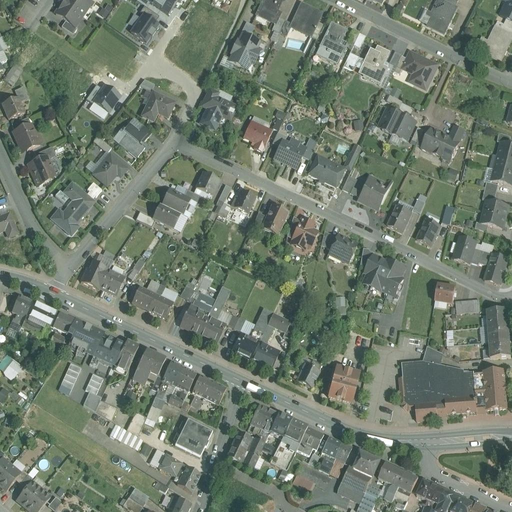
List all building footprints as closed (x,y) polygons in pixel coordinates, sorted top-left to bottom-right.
[(80,2),(78,0),(66,0),(63,5),(81,18),(88,8),(88,7),(80,2)] [(95,5),(88,0),(81,0),(80,2),(88,7),(88,8),(91,10),(95,5)] [(263,0),(256,17),(275,26),(278,20),(281,15),(277,13),(282,0),(263,0)] [(458,3),(451,0),(438,0),(441,2),(441,1),(455,8),(458,3)] [(511,0),(505,0),(511,3),(503,19),(506,20),(511,23),(511,0)] [(441,2),(433,17),(425,13),(421,22),(429,26),(428,28),(444,36),(457,9),(455,8),(441,1),(441,2)] [(107,4),(99,15),(104,19),(112,8),(107,4)] [(81,18),(63,5),(55,16),(65,23),(73,29),(74,28),(81,18)] [(322,15),(301,5),(292,24),(304,30),(301,34),(310,39),(317,25),(322,15)] [(284,23),(278,20),(275,26),(272,32),(278,35),(284,23)] [(73,29),(65,23),(61,29),(73,37),(77,31),(74,28),(73,29)] [(292,26),(284,23),(278,35),(286,39),(292,26)] [(511,29),(504,26),(497,23),(494,28),(497,30),(497,29),(511,36),(511,29)] [(251,26),(246,24),(242,33),(247,35),(251,26)] [(346,31),(331,24),(319,49),(341,60),(346,49),(339,46),(346,31)] [(317,25),(310,39),(316,41),(322,27),(317,25)] [(511,36),(497,29),(497,30),(490,45),(482,41),(478,50),(485,54),(485,56),(501,63),(511,40),(511,36)] [(359,35),(352,32),(347,44),(353,48),(359,35)] [(359,35),(353,48),(359,51),(365,38),(359,35)] [(259,44),(242,36),(239,43),(237,42),(231,56),(232,57),(229,64),(246,72),(249,65),(253,67),(259,52),(256,51),(259,44)] [(33,39),(15,66),(22,71),(40,45),(33,39)] [(377,48),(374,53),(369,50),(363,65),(368,67),(363,77),(381,86),(389,69),(383,67),(389,54),(377,48)] [(402,57),(395,54),(390,66),(397,69),(402,58),(402,57)] [(438,67),(410,54),(407,61),(403,71),(415,76),(416,81),(414,86),(426,92),(438,67)] [(358,59),(350,55),(343,68),(352,72),(358,59)] [(229,60),(224,57),(220,66),(225,69),(229,60)] [(407,61),(402,58),(397,69),(394,74),(400,77),(403,71),(407,61)] [(15,66),(4,82),(11,87),(23,71),(22,71),(15,66)] [(154,87),(144,82),(140,87),(151,93),(154,87)] [(23,89),(14,93),(17,99),(18,99),(20,104),(28,101),(23,89)] [(218,95),(210,92),(203,105),(209,107),(200,125),(214,132),(223,115),(231,119),(236,109),(216,99),(218,95)] [(175,105),(153,95),(142,118),(153,124),(157,115),(167,120),(175,105)] [(511,96),(505,95),(503,102),(511,103),(511,96)] [(402,103),(390,97),(387,103),(400,109),(402,103)] [(17,99),(1,106),(8,122),(25,115),(20,104),(18,99),(17,99)] [(402,117),(388,110),(378,129),(383,131),(382,133),(392,137),(402,117)] [(275,118),(282,120),(284,114),(277,111),(275,118)] [(416,124),(402,117),(392,137),(402,142),(403,140),(407,143),(416,124)] [(28,120),(11,127),(15,134),(31,127),(28,120)] [(143,127),(134,120),(129,126),(138,133),(139,132),(143,127)] [(277,120),(272,130),(278,133),(283,123),(277,120)] [(361,120),(352,122),(354,131),(363,129),(361,120)] [(272,133),(251,123),(243,139),(256,145),(254,151),(261,154),(264,149),(272,133)] [(129,126),(123,133),(127,136),(119,146),(136,160),(144,150),(140,147),(147,138),(139,132),(138,133),(129,126)] [(15,134),(13,135),(22,155),(40,147),(31,127),(15,134)] [(152,134),(143,127),(139,132),(147,138),(148,139),(152,134)] [(421,150),(420,152),(432,157),(432,156),(442,161),(450,165),(466,134),(454,128),(448,139),(430,131),(427,138),(421,150)] [(418,129),(412,142),(418,144),(424,132),(418,129)] [(511,138),(499,134),(497,143),(502,144),(509,146),(511,138)] [(422,136),(416,148),(421,150),(427,138),(422,136)] [(111,150),(100,141),(96,146),(107,155),(111,150)] [(295,149),(282,143),(276,158),(288,164),(287,166),(296,170),(305,151),(297,147),(295,149)] [(511,146),(509,146),(502,144),(498,158),(511,161),(511,146)] [(351,172),(360,148),(352,145),(344,170),(351,172)] [(51,149),(35,156),(38,163),(47,159),(48,161),(55,158),(51,149)] [(127,171),(110,157),(93,177),(107,188),(117,176),(120,179),(127,171)] [(345,171),(317,158),(308,177),(336,190),(345,171)] [(511,161),(498,158),(495,171),(511,175),(511,161)] [(38,163),(28,167),(37,189),(42,187),(42,186),(47,184),(46,182),(55,178),(48,161),(47,159),(38,163)] [(447,178),(455,181),(458,173),(451,169),(447,178)] [(511,175),(495,171),(492,183),(511,187),(511,175)] [(219,182),(204,175),(196,191),(212,198),(219,182)] [(348,178),(342,191),(350,195),(356,182),(348,178)] [(381,188),(368,181),(359,201),(367,205),(368,204),(380,210),(388,193),(383,191),(384,189),(383,188),(382,187),(381,188)] [(93,184),(87,191),(96,199),(102,192),(93,184)] [(498,187),(487,184),(485,189),(497,192),(498,187)] [(94,204),(72,185),(61,199),(70,207),(63,216),(59,212),(51,221),(71,238),(78,229),(75,226),(94,204)] [(225,187),(218,201),(224,204),(231,190),(225,187)] [(497,192),(485,189),(484,195),(495,198),(497,192)] [(191,201),(169,191),(161,207),(179,215),(178,215),(183,217),(191,201)] [(241,192),(238,199),(236,198),(230,209),(247,217),(256,199),(241,192)] [(495,198),(484,195),(482,201),(487,203),(487,202),(494,204),(495,198)] [(425,205),(418,201),(413,212),(420,216),(425,205)] [(494,204),(487,202),(487,203),(484,214),(505,219),(508,208),(494,204)] [(224,204),(217,216),(223,219),(230,207),(224,204)] [(161,207),(159,206),(153,220),(152,221),(155,222),(171,230),(178,215),(179,215),(161,207)] [(288,214),(272,207),(267,218),(261,230),(277,238),(288,214)] [(412,215),(397,208),(388,228),(403,235),(412,215)] [(453,215),(445,213),(442,225),(450,227),(453,215)] [(153,220),(139,214),(136,222),(151,229),(155,222),(152,221),(153,220)] [(267,218),(258,214),(252,228),(259,231),(259,230),(261,230),(267,218)] [(505,219),(484,214),(481,225),(488,227),(502,231),(505,219)] [(0,219),(0,234),(6,232),(9,239),(17,236),(9,216),(0,219)] [(301,223),(293,219),(287,236),(293,239),(301,223)] [(314,226),(302,221),(301,223),(293,239),(292,241),(293,241),(291,246),(304,252),(306,248),(310,249),(313,248),(315,245),(313,242),(317,234),(311,231),(314,226)] [(441,228),(426,222),(417,242),(432,249),(441,228)] [(488,227),(481,225),(476,224),(475,230),(486,234),(488,227)] [(337,239),(324,233),(321,247),(331,252),(337,239)] [(349,241),(347,240),(345,241),(338,237),(337,239),(331,252),(329,256),(348,265),(349,263),(352,261),(354,258),(353,255),(357,246),(349,243),(349,241)] [(475,245),(460,240),(454,261),(469,265),(474,251),(475,245)] [(201,245),(194,241),(191,246),(198,250),(201,245)] [(369,251),(363,250),(360,267),(367,271),(374,257),(375,255),(369,253),(369,251)] [(482,253),(474,251),(469,264),(478,267),(479,265),(482,253)] [(114,257),(105,252),(103,257),(112,262),(112,261),(114,257)] [(508,261),(482,253),(479,265),(489,268),(484,282),(500,287),(508,261)] [(103,257),(99,256),(95,265),(109,271),(114,262),(112,261),(112,262),(103,257)] [(374,257),(367,271),(365,275),(368,276),(363,285),(381,294),(382,292),(395,299),(404,281),(401,279),(405,270),(394,265),(393,267),(374,257)] [(140,261),(133,271),(139,275),(146,265),(140,261)] [(95,265),(93,264),(87,276),(85,275),(81,284),(99,292),(100,290),(108,272),(109,271),(95,265)] [(108,272),(100,290),(117,298),(125,280),(108,272)] [(160,286),(155,296),(159,298),(161,296),(165,288),(160,286)] [(185,287),(180,297),(187,301),(192,291),(185,287)] [(456,290),(438,287),(435,303),(453,306),(456,290)] [(155,296),(139,288),(131,305),(166,321),(173,305),(159,298),(155,296)] [(208,318),(213,320),(215,315),(219,317),(221,312),(230,292),(222,289),(216,302),(208,318)] [(199,295),(192,291),(187,301),(193,305),(199,295)] [(216,302),(199,294),(199,295),(193,305),(192,307),(190,307),(185,316),(180,327),(200,337),(208,318),(216,302)] [(337,315),(344,314),(344,297),(336,298),(337,315)] [(33,304),(19,298),(12,314),(17,317),(14,322),(13,321),(8,331),(18,336),(21,329),(33,304)] [(33,304),(21,329),(40,339),(46,327),(50,329),(57,315),(33,304)] [(256,327),(250,340),(259,345),(268,326),(273,316),(273,315),(264,310),(256,327)] [(506,311),(487,313),(487,320),(490,320),(491,328),(508,327),(506,311)] [(226,327),(228,328),(233,317),(221,312),(219,317),(215,315),(213,320),(226,326),(226,327)] [(74,323),(57,315),(50,329),(67,337),(74,323)] [(289,324),(273,316),(268,326),(274,329),(284,335),(285,334),(290,325),(289,325),(289,324)] [(233,317),(228,328),(234,331),(239,320),(233,317)] [(213,320),(208,318),(200,337),(217,345),(226,327),(226,326),(213,320)] [(290,325),(285,334),(284,335),(282,339),(291,343),(299,322),(292,319),(289,324),(289,325),(290,325)] [(245,322),(239,320),(234,331),(240,334),(245,322)] [(256,327),(245,322),(240,334),(239,335),(241,336),(250,340),(256,327)] [(268,326),(259,345),(265,347),(274,329),(268,326)] [(508,327),(491,328),(488,328),(489,336),(491,336),(492,344),(509,342),(508,327)] [(73,350),(93,359),(100,342),(81,334),(73,350)] [(250,340),(241,336),(233,353),(252,362),(259,345),(250,340)] [(65,342),(54,337),(51,344),(61,350),(65,342)] [(115,347),(106,343),(105,345),(100,342),(93,359),(100,363),(115,369),(125,347),(116,343),(115,347)] [(509,342),(492,344),(490,344),(490,349),(483,350),(484,361),(510,359),(509,342)] [(125,347),(115,369),(126,375),(138,349),(127,344),(125,347)] [(265,347),(259,345),(252,362),(271,371),(279,354),(265,347)] [(443,356),(427,348),(423,364),(440,367),(443,356)] [(165,361),(146,352),(138,369),(150,375),(157,378),(165,363),(165,361)] [(334,356),(327,354),(324,364),(330,366),(334,356)] [(0,370),(2,372),(12,361),(7,357),(0,364),(0,370)] [(100,363),(93,359),(89,367),(97,371),(100,363)] [(309,368),(305,366),(296,382),(312,390),(320,374),(318,373),(321,367),(312,362),(309,368)] [(165,363),(157,378),(159,379),(163,380),(170,365),(165,363)] [(68,396),(80,368),(69,364),(58,392),(68,396)] [(183,370),(170,364),(170,365),(163,380),(162,383),(175,389),(183,370)] [(440,367),(423,364),(402,365),(403,380),(399,380),(402,406),(401,406),(408,412),(416,412),(417,424),(438,422),(437,417),(477,414),(477,413),(474,375),(464,375),(463,372),(440,367)] [(21,370),(14,365),(5,377),(12,382),(21,370)] [(150,375),(138,369),(136,374),(133,380),(139,383),(139,384),(145,387),(150,375)] [(196,376),(183,370),(175,389),(188,395),(196,376)] [(359,376),(336,370),(328,399),(351,405),(359,376)] [(504,372),(483,374),(474,375),(477,413),(486,412),(486,413),(495,412),(495,417),(499,416),(499,412),(508,411),(504,372)] [(96,395),(102,379),(91,375),(85,391),(96,395)] [(211,383),(199,378),(192,394),(203,400),(211,383)] [(157,384),(155,383),(151,391),(157,394),(162,383),(163,380),(159,379),(157,384)] [(175,389),(162,383),(157,394),(155,399),(164,404),(167,405),(171,397),(175,389)] [(226,391),(211,383),(203,400),(218,407),(226,391)] [(2,388),(0,391),(0,402),(2,404),(9,393),(2,388)] [(101,399),(89,393),(82,407),(94,414),(100,402),(101,399)] [(179,401),(171,397),(167,405),(180,411),(183,404),(186,398),(181,395),(179,401)] [(164,404),(155,399),(146,419),(155,424),(164,404)] [(191,407),(190,408),(197,412),(202,403),(194,399),(191,407)] [(116,412),(100,402),(94,414),(110,423),(116,412)] [(191,407),(183,404),(180,411),(187,415),(190,408),(191,407)] [(269,411),(260,407),(250,426),(252,427),(249,432),(252,433),(250,436),(252,437),(253,434),(255,435),(257,431),(259,431),(269,411)] [(278,415),(269,411),(259,431),(269,435),(271,431),(278,415)] [(138,440),(146,419),(136,414),(126,433),(138,440)] [(293,422),(278,415),(271,431),(285,438),(293,422)] [(155,424),(146,419),(138,440),(143,443),(147,445),(155,424)] [(187,422),(176,445),(176,448),(200,460),(204,450),(205,450),(206,451),(209,445),(207,444),(212,434),(187,422)] [(308,428),(293,422),(285,438),(292,442),(289,450),(295,453),(300,444),(308,428)] [(120,443),(126,433),(113,425),(108,436),(120,443)] [(324,436),(308,428),(300,444),(303,445),(300,452),(305,455),(309,457),(313,450),(316,451),(324,436)] [(138,440),(126,433),(120,443),(137,453),(143,443),(138,440)] [(251,440),(238,434),(232,446),(248,454),(249,450),(248,447),(251,440)] [(266,440),(257,435),(255,440),(264,444),(266,440)] [(276,442),(267,438),(266,440),(264,444),(272,448),(276,442)] [(292,442),(285,438),(277,450),(283,453),(275,468),(282,471),(286,473),(295,453),(289,450),(292,442)] [(264,444),(255,440),(249,450),(248,454),(257,458),(264,444)] [(341,445),(328,440),(321,455),(334,461),(341,445)] [(144,445),(140,455),(147,459),(152,449),(144,445)] [(341,445),(334,461),(344,465),(351,450),(341,445)] [(248,454),(232,446),(226,459),(243,467),(251,471),(257,458),(248,454)] [(283,453),(277,450),(269,465),(275,468),(283,453)] [(309,457),(305,455),(302,463),(314,469),(319,459),(314,457),(316,451),(313,450),(309,457)] [(150,466),(158,469),(164,454),(155,451),(150,466)] [(380,463),(360,454),(358,453),(356,457),(358,458),(355,464),(352,463),(348,469),(338,491),(338,494),(360,504),(368,487),(372,479),(373,479),(380,463)] [(186,469),(166,456),(158,471),(175,479),(180,481),(186,469)] [(257,458),(251,471),(255,473),(262,461),(257,458)] [(2,461),(0,462),(0,481),(11,468),(2,461)] [(333,466),(323,461),(319,472),(329,477),(333,466)] [(406,475),(385,465),(378,480),(393,488),(399,490),(406,475)] [(313,487),(329,495),(334,482),(301,466),(295,478),(313,487)] [(11,468),(0,481),(0,487),(6,493),(15,482),(20,476),(20,475),(11,468)] [(201,477),(186,469),(180,481),(177,487),(191,496),(201,477)] [(289,485),(293,477),(286,473),(282,471),(278,479),(289,485)] [(22,472),(20,475),(20,476),(15,482),(20,486),(28,477),(22,472)] [(418,480),(406,475),(399,490),(402,491),(411,495),(418,480)] [(28,477),(20,486),(25,490),(32,480),(28,477)] [(313,487),(295,478),(290,488),(308,497),(313,487)] [(446,493),(423,482),(417,497),(430,504),(427,510),(430,511),(436,511),(444,497),(446,493)] [(32,484),(17,502),(22,506),(21,506),(26,510),(41,492),(32,484)] [(168,490),(162,487),(159,492),(165,496),(168,490)] [(381,493),(368,487),(360,504),(373,511),(374,510),(381,493)] [(385,488),(380,497),(385,500),(390,491),(385,488)] [(393,488),(390,490),(385,500),(385,501),(392,504),(399,490),(393,488)] [(146,498),(135,491),(131,496),(142,503),(146,498)] [(411,495),(402,491),(399,498),(408,502),(411,495)] [(41,492),(26,510),(28,511),(39,511),(50,499),(41,492)] [(131,496),(123,509),(127,511),(140,511),(142,510),(141,510),(145,505),(142,503),(131,496)] [(453,501),(444,497),(438,508),(445,511),(448,511),(452,505),(453,501)] [(188,511),(191,507),(171,498),(166,509),(171,511),(188,511)] [(457,498),(455,498),(453,501),(452,505),(453,506),(455,507),(451,511),(467,511),(470,504),(457,498)] [(55,499),(48,508),(52,511),(55,511),(61,503),(55,499)]
